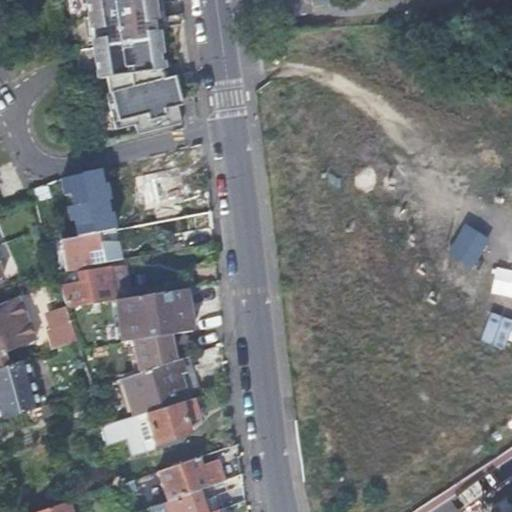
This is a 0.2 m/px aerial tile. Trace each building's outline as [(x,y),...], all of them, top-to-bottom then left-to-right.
[(86,0),(88,8),(91,27),(96,62),(97,69),(98,79),(106,78),(108,92),(106,94),(109,106),(115,130),(135,125),(137,135),(182,123),(179,115),(177,107),(182,105),(177,85),(193,83),(191,72),(172,75),(171,64),(159,65),(158,51),(157,39),(156,29),(181,25),(179,15),(163,17),(161,4),(177,2),(176,0),(86,0)] [(103,171),(62,180),(75,239),(99,234),(117,230),(103,171)] [(149,207),(150,219),(183,217),(183,206),(149,207)] [(110,232),(99,234),(101,251),(112,249),(110,232)] [(99,266),(99,264),(98,258),(90,259),(89,254),(97,252),(101,251),(99,234),(75,239),(62,241),(64,256),(67,271),(99,266)] [(68,306),(69,308),(114,301),(111,286),(109,271),(82,276),(83,284),(62,287),(64,294),(68,306)] [(511,289),(500,298),(511,314),(511,289)] [(185,290),(114,301),(120,337),(121,344),(191,333),(191,327),(190,322),(185,290)] [(37,341),(20,298),(0,306),(0,369),(9,366),(4,354),(37,341)] [(44,315),(50,331),(73,322),(69,308),(68,306),(44,315)] [(53,350),(79,340),(73,322),(50,331),(47,332),(53,350)] [(140,414),(193,398),(201,396),(195,376),(189,356),(129,377),(140,414)] [(0,421),(34,410),(41,407),(27,359),(9,366),(0,369),(0,421)] [(140,414),(110,423),(120,453),(132,449),(128,436),(141,433),(139,427),(149,423),(155,444),(170,440),(172,445),(177,443),(175,438),(191,434),(187,421),(199,418),(196,408),(193,398),(140,414)] [(41,407),(34,410),(37,419),(56,412),(53,403),(41,407)] [(200,466),(198,458),(157,472),(168,501),(197,491),(224,482),(220,471),(217,460),(200,466)] [(204,511),(201,503),(197,491),(168,501),(152,507),(154,511),(204,511)] [(69,511),(67,503),(40,511),(69,511)]
